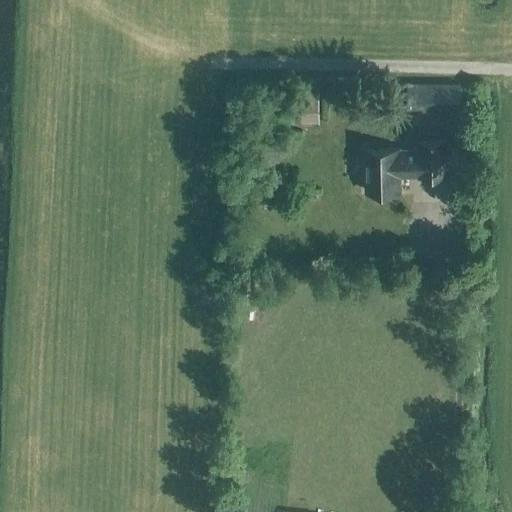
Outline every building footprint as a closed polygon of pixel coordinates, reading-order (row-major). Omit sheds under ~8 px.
[(438,88),(418,88),(418,110),(438,110),(438,88)] [(317,115),(332,106),(322,89),(306,98),(317,115)] [(273,137),(245,138),(245,161),(273,160),(273,137)] [(449,173),(448,138),(418,138),(419,146),(400,147),(400,145),(366,146),(367,190),(400,189),(400,175),(449,173)] [(270,168),(247,168),(248,187),(270,187),(270,168)]
